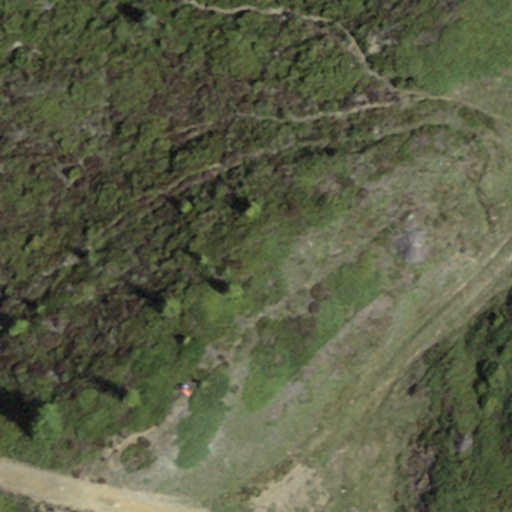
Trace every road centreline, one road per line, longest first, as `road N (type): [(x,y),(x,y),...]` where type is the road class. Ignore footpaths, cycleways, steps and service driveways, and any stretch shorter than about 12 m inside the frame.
road 1 (track): [(284,511),(511,268)]
road 2 (track): [(0,469),(170,511)]
